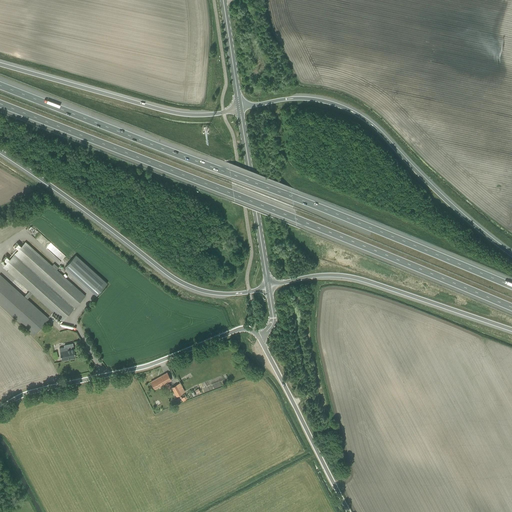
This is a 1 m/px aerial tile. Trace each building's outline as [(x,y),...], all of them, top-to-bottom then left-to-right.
[(32,293),(63,321),(85,296),(57,270),(59,268),(54,264),(52,266),(25,242),(21,246),(18,243),(15,246),(18,250),(10,259),(6,256),(3,259),(7,263),(5,265),(3,263),(2,265),(3,266),(3,267),(29,291),(32,293)] [(107,284),(75,255),(65,267),(96,296),(107,284)] [(32,293),(29,291),(24,296),(0,275),(0,274),(0,304),(34,335),(49,319),(27,299),(32,293)] [(60,351),(62,360),(76,357),(74,348),(68,350),(67,347),(59,348),(60,351)] [(153,386),(155,389),(171,380),(170,377),(167,373),(151,382),(153,386)] [(172,388),(177,397),(182,394),(177,385),(172,388)]
